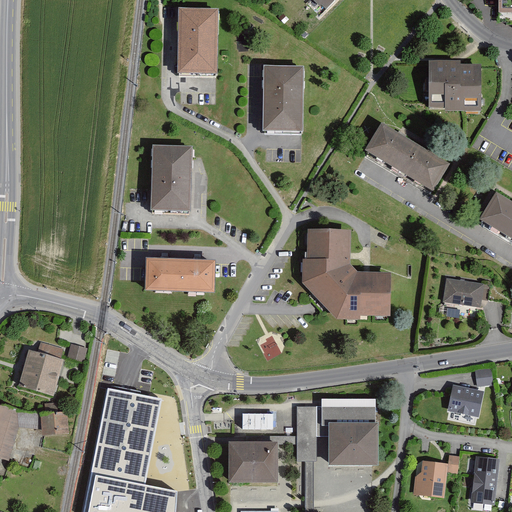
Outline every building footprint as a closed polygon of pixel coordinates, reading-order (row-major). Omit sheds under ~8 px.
[(348,0),(318,0),(315,3),(329,18),(340,7),(348,0)] [(511,0),(498,0),(499,14),(511,14),(511,0)] [(182,8),(181,68),(219,69),(220,8),(182,8)] [(446,110),(481,110),(481,64),(460,64),(460,61),(431,61),(431,107),(446,107),(446,110)] [(264,64),(263,128),(302,129),(304,65),(264,64)] [(382,121),(365,149),(368,151),(433,190),(450,162),(382,121)] [(151,190),(151,209),(191,210),(193,145),(153,144),(151,190)] [(511,200),(497,191),(480,219),(511,238),(511,200)] [(350,263),(351,230),(309,228),(308,258),(303,258),(303,281),(337,318),(360,319),(361,315),(391,316),(391,273),(360,272),(350,263)] [(215,259),(147,256),(146,281),(145,289),(214,291),(215,276),(215,259)] [(485,285),(447,278),(443,301),(481,307),(485,285)] [(71,345),(68,359),(82,363),(86,349),(71,345)] [(62,359),(28,351),(19,387),(54,395),(62,359)] [(475,370),(477,387),(494,385),(491,367),(475,370)] [(453,384),(448,410),(479,417),(484,391),(453,384)] [(160,399),(108,388),(83,511),(175,511),(177,491),(145,486),(160,399)] [(381,464),(382,422),(382,398),(326,398),(326,405),(320,405),(320,425),(334,425),(334,464),(381,464)] [(0,404),(0,457),(10,459),(20,427),(36,428),(37,412),(19,410),(0,404)] [(320,405),(299,405),(299,435),(299,443),(299,461),(319,461),(320,425),(320,405)] [(42,413),(43,436),(68,434),(66,411),(42,413)] [(272,413),(243,413),(243,429),(272,429),(272,413)] [(283,443),(299,443),(299,435),(276,435),(275,443),(283,443)] [(235,442),(234,480),(282,481),(283,443),(275,443),(235,442)] [(448,463),(447,472),(458,474),(460,456),(449,455),(448,463)] [(476,456),(471,502),(495,505),(500,459),(476,456)] [(415,477),(413,494),(444,498),(447,472),(448,463),(423,460),(421,472),(415,477)]
